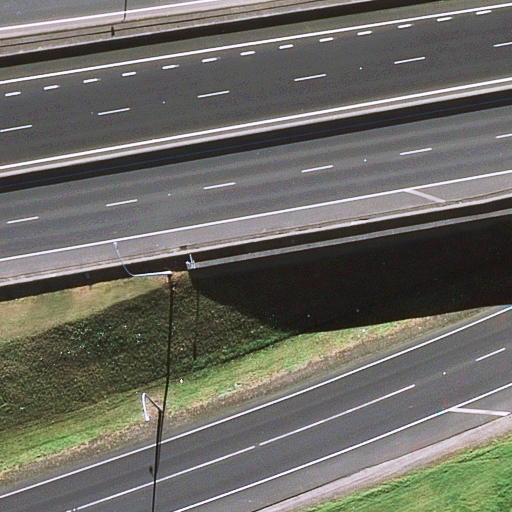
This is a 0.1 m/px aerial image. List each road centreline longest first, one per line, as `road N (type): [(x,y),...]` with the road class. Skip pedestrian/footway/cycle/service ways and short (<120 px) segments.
road 1 (trunk): [(0,133),(511,45)]
road 2 (trunk): [(511,137),(0,224)]
road 3 (trunk): [(511,346),(74,511)]
